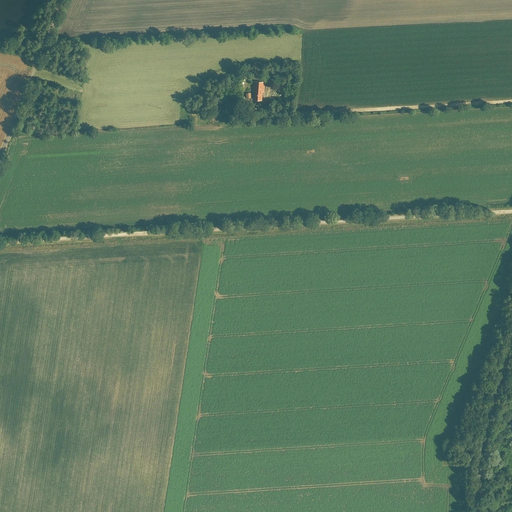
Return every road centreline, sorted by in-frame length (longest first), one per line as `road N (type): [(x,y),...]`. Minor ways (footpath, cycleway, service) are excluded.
road 1 (track): [(511,211),(0,239)]
road 2 (unknown): [(511,92),(246,109)]
road 3 (residential): [(479,511),(480,474),(511,343)]
road 4 (residential): [(62,0),(0,160)]
